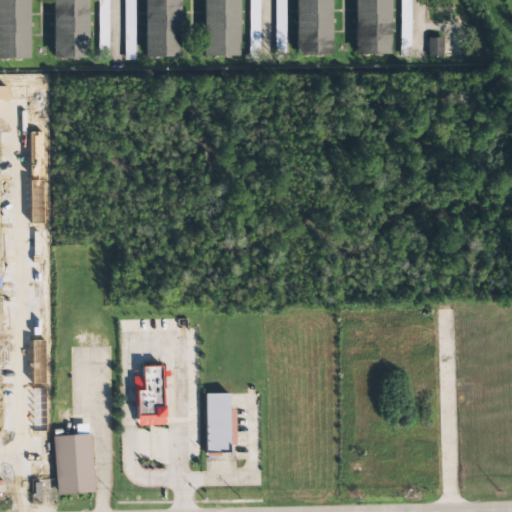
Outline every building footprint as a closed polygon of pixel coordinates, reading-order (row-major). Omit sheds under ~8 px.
[(0,0),(0,58),(26,58),(26,0),(0,0)] [(49,0),(49,58),(85,58),(85,0),(49,0)] [(108,60),(107,0),(97,0),(98,60),(108,60)] [(134,60),(133,0),(122,0),(124,60),(134,60)] [(177,0),(141,0),(141,57),(177,57),(177,0)] [(236,56),(236,0),(201,0),(201,56),(236,56)] [(247,0),(248,50),(259,50),(258,0),(247,0)] [(283,0),(273,0),(274,53),(284,53),(283,0)] [(292,0),(292,55),(328,55),(328,0),(292,0)] [(387,54),(387,0),(352,0),(352,54),(387,54)] [(409,0),(399,0),(401,46),(410,46),(409,0)] [(432,12),(448,12),(448,3),(432,3),(432,12)] [(440,56),(440,37),(426,37),(426,56),(440,56)] [(161,425),(160,366),(138,367),(139,378),(133,378),(133,426),(161,425)] [(203,394),(204,454),(228,454),(227,446),(234,446),(234,410),(227,410),(227,394),(203,394)] [(53,494),(89,492),(87,425),(73,425),(73,435),(51,436),(53,494)]
